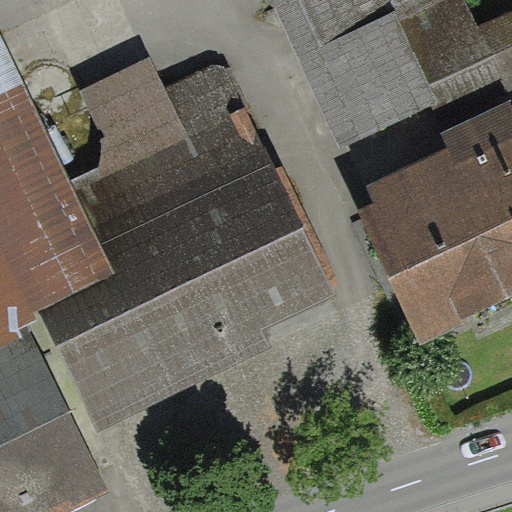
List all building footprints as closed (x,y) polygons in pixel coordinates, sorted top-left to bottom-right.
[(257,0),(279,18),(340,155),(440,111),(445,123),(511,92),(511,22),(478,37),(461,0),(257,0)] [(0,511),(86,511),(112,500),(35,337),(48,331),(125,295),(74,189),(2,36),(0,36),(0,511)] [(187,136),(167,93),(152,62),(77,96),(111,171),(187,136)] [(266,342),(341,307),(233,75),(217,70),(167,93),(187,136),(111,171),(74,189),(125,295),(48,331),(98,438),(273,357),(266,342)] [(420,357),(511,314),(511,113),(511,112),(440,144),(448,162),(369,199),(377,216),(359,225),(420,357)]
